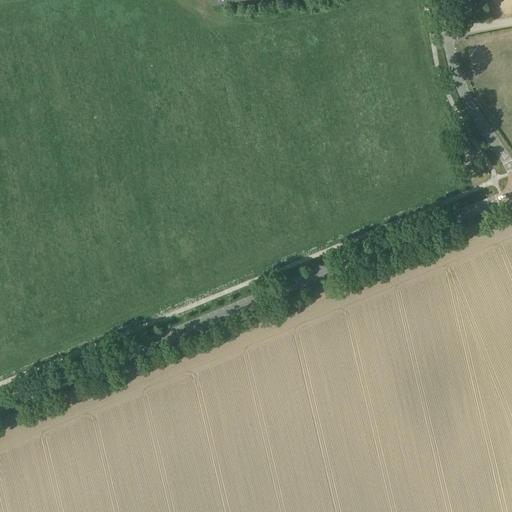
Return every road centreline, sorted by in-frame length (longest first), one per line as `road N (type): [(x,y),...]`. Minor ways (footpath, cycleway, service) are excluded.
road 1 (tertiary): [(0,404),(511,194)]
road 2 (tertiary): [(511,170),(458,82),(440,0)]
